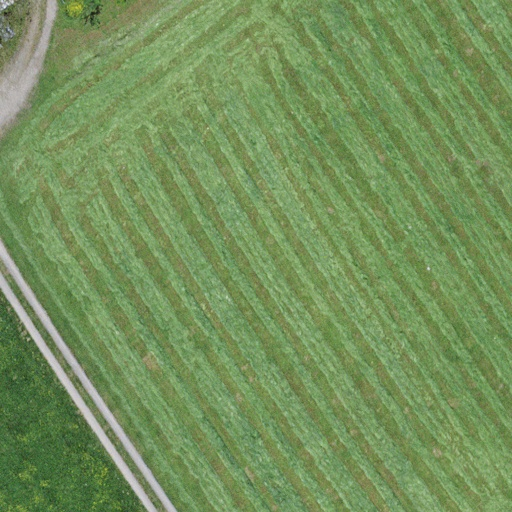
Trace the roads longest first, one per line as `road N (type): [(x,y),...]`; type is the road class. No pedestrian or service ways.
road 1 (track): [(0,263),(165,511)]
road 2 (track): [(43,0),(37,50),(0,109)]
